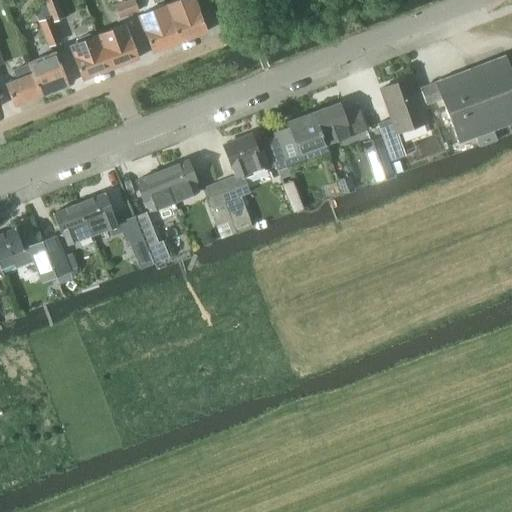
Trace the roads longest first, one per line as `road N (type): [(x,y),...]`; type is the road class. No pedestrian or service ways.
road 1 (tertiary): [(137,131),(473,0)]
road 2 (tertiary): [(0,184),(137,131)]
road 3 (residential): [(0,126),(117,81)]
